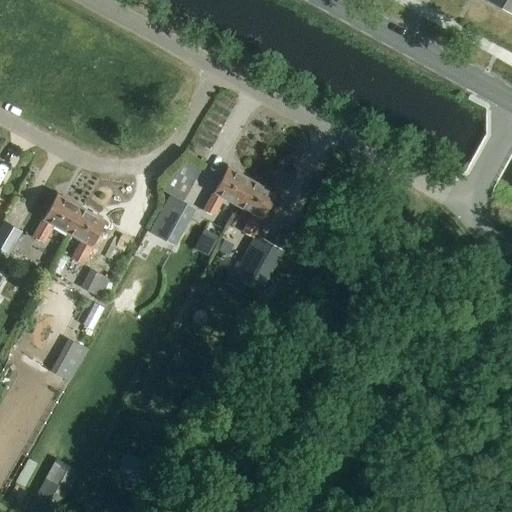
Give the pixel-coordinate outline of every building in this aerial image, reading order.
[(511,0),(483,0),(511,15),(511,0)] [(237,208),(250,183),(226,170),(203,213),(212,218),(222,200),(237,208)] [(250,183),(237,208),(251,216),(241,234),(251,240),(237,264),(234,263),(227,275),(259,293),(275,265),(281,269),(287,259),(282,255),(295,232),(283,225),(271,246),(253,236),(275,197),(250,183)] [(66,234),(80,210),(56,196),(31,240),(41,246),(52,226),(66,234)] [(169,197),(153,226),(148,234),(174,248),(194,211),(169,197)] [(80,210),(66,234),(81,242),(71,260),(81,266),(105,223),(80,210)] [(22,233),(4,222),(0,228),(0,254),(7,259),(22,233)] [(202,231),(195,247),(208,253),(215,237),(202,231)] [(90,295),(100,276),(89,270),(80,289),(90,295)] [(69,383),(87,351),(68,340),(50,373),(69,383)] [(143,466),(124,455),(115,473),(135,482),(143,466)] [(47,511),(68,471),(51,462),(27,511),(28,511),(47,511)]
